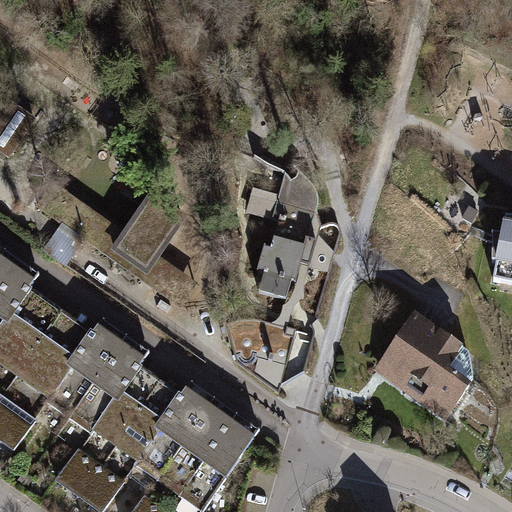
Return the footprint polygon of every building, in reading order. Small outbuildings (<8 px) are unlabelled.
[(36,131),(16,114),(0,132),(0,157),(8,164),(36,131)] [(295,284),(320,192),(282,182),(271,223),(276,224),(270,247),(263,245),(255,271),(264,273),(257,297),(287,304),(292,284),(295,284)] [(149,196),(111,251),(148,276),(186,221),(149,196)] [(497,261),(493,282),(511,286),(511,224),(504,223),(503,235),(492,232),(493,261),(497,261)] [(318,242),(310,269),(327,274),(336,247),(318,242)] [(0,367),(45,399),(43,403),(88,436),(91,432),(132,461),(130,464),(196,511),(197,511),(255,433),(188,385),(178,400),(133,368),(143,354),(101,323),(90,338),(23,291),(33,277),(0,253),(0,367)] [(286,382),(300,326),(243,312),(232,359),(259,366),(257,375),(286,382)] [(418,318),(379,372),(446,419),(469,386),(447,370),(462,349),(418,318)] [(33,421),(0,397),(0,443),(12,452),(33,421)] [(101,511),(121,484),(75,451),(53,481),(97,511),(101,511)] [(161,511),(141,497),(131,511),(161,511)]
